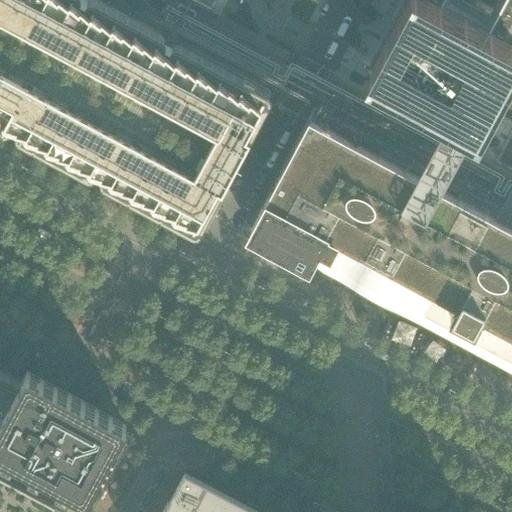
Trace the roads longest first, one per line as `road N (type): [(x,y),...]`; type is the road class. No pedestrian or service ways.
road 1 (residential): [(511,436),(201,269)]
road 2 (residential): [(201,269),(348,0)]
road 3 (residential): [(201,269),(0,160)]
road 4 (residential): [(0,327),(177,423)]
road 5 (residential): [(177,423),(342,511)]
